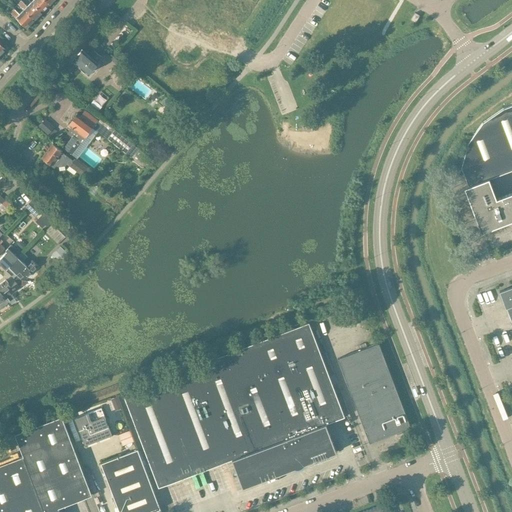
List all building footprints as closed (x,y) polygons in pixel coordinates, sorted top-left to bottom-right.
[(49,5),(44,0),(33,0),(31,2),(41,13),(49,5)] [(41,13),(31,2),(27,6),(21,1),(18,4),(34,20),(41,13)] [(34,20),(18,4),(10,12),(26,28),(34,20)] [(419,16),(415,13),(411,20),(415,22),(419,16)] [(97,63),(96,61),(100,56),(93,51),(89,55),(81,49),(72,61),(88,74),(97,63)] [(488,179),(511,170),(511,104),(503,108),(482,122),(467,143),(461,167),(468,186),(464,188),(481,232),(511,220),(511,192),(496,199),(488,179)] [(149,158),(101,120),(99,123),(84,111),(80,117),(77,114),(69,125),(72,127),(67,133),(72,137),(63,148),(75,157),(87,142),(89,143),(97,132),(142,167),(149,158)] [(39,126),(47,134),(54,128),(45,120),(39,126)] [(73,162),(62,153),(62,152),(53,144),(42,158),(54,168),(56,165),(57,166),(65,165),(66,163),(83,177),(88,170),(75,160),(73,162)] [(10,206),(0,196),(0,203),(7,210),(10,206)] [(41,210),(32,201),(26,208),(35,216),(41,210)] [(44,213),(39,219),(47,227),(53,221),(44,213)] [(6,252),(0,258),(0,265),(5,270),(22,252),(17,248),(16,249),(11,244),(5,250),(6,252)] [(26,266),(22,262),(27,257),(22,252),(5,270),(13,277),(16,274),(20,278),(22,275),(25,278),(37,266),(31,261),(26,266)] [(6,280),(0,284),(0,293),(7,303),(8,303),(7,302),(13,297),(10,294),(20,287),(14,280),(9,284),(6,280)] [(511,287),(499,292),(505,309),(506,308),(509,316),(511,323),(511,326),(511,287)] [(350,415),(343,396),(337,398),(336,394),(341,392),(338,383),(332,385),(309,322),(122,393),(158,487),(232,459),(242,488),(336,452),(325,424),(350,415)] [(410,427),(378,343),(337,359),(369,443),(410,427)] [(111,435),(101,408),(74,418),(84,445),(111,435)] [(92,494),(62,416),(15,434),(23,456),(0,464),(0,511),(59,511),(58,507),(92,494)] [(160,511),(137,449),(101,463),(119,511),(160,511)]
